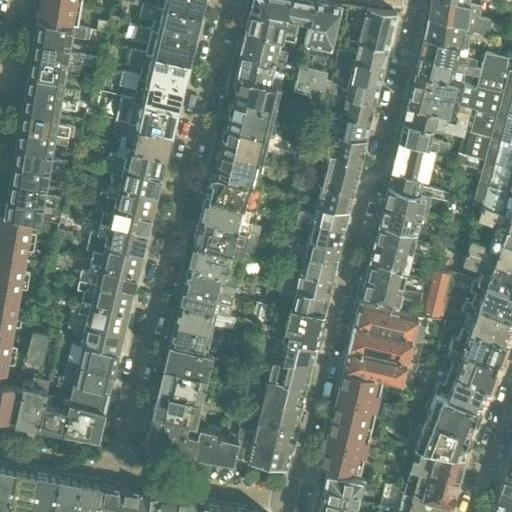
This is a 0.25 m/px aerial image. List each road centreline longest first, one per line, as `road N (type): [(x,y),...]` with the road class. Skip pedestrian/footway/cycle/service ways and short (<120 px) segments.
road 1 (residential): [(416,1),(284,503)]
road 2 (residential): [(225,0),(110,473)]
road 3 (residential): [(284,503),(110,473)]
road 4 (residential): [(472,511),(511,395)]
